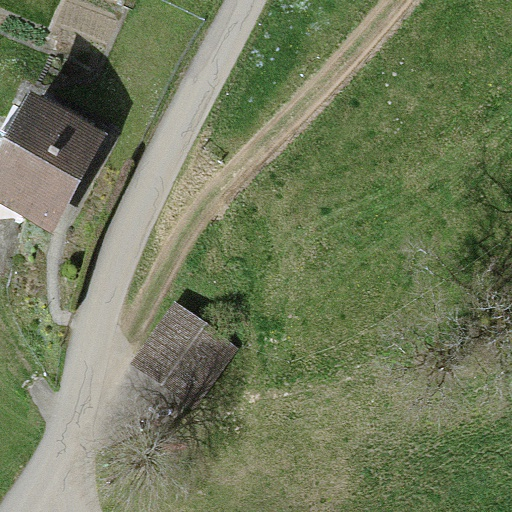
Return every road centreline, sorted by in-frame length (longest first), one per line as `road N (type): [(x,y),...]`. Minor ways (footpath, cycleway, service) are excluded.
road 1 (track): [(392,0),(250,157),(97,424),(50,481)]
road 2 (unclassified): [(50,481),(130,218),(245,0)]
